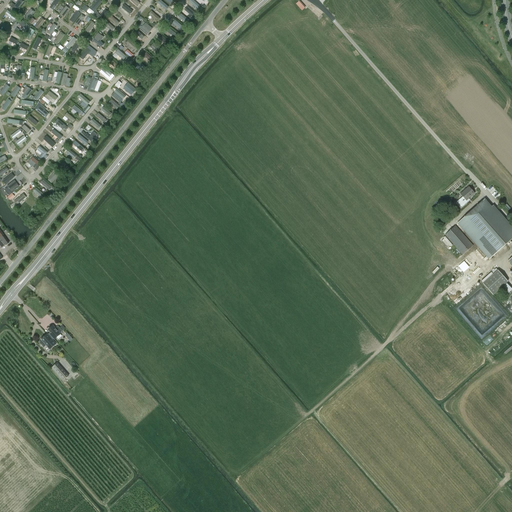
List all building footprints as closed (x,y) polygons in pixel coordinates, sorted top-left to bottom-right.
[(19,0),(13,8),(16,11),(23,2),(20,0),(19,0)] [(54,0),(49,8),(53,11),(60,1),(58,0),(54,0)] [(102,3),(98,0),(91,9),(95,12),(102,3)] [(160,0),(158,3),(166,10),(168,7),(160,0)] [(192,0),(190,0),(189,3),(197,10),(200,6),(192,0)] [(126,1),(124,3),(134,11),(135,9),(126,1)] [(305,8),(299,2),(296,4),(302,11),(305,8)] [(124,5),(121,8),(130,15),(133,12),(124,5)] [(59,15),(63,18),(70,9),(66,6),(59,15)] [(186,6),(184,9),(192,15),(194,12),(186,6)] [(24,18),(27,21),(34,12),(31,9),(24,18)] [(97,19),(100,22),(108,13),(105,10),(97,19)] [(8,11),(5,14),(14,21),(16,18),(8,11)] [(70,20),(73,23),(81,14),(77,11),(70,20)] [(151,11),(149,14),(157,22),(160,19),(151,11)] [(181,14),(178,17),(185,23),(188,19),(181,14)] [(74,24),(78,27),(85,17),(82,15),(74,24)] [(110,15),(107,19),(116,27),(119,23),(110,15)] [(35,27),(38,30),(45,21),(42,18),(35,27)] [(19,20),(17,23),(26,30),(28,27),(19,20)] [(112,32),(115,29),(106,21),(103,24),(112,32)] [(175,21),(173,24),(180,30),(183,27),(175,21)] [(85,31),(88,33),(95,24),(92,22),(85,31)] [(144,22),(141,25),(149,31),(151,29),(144,22)] [(8,30),(6,33),(11,36),(15,29),(6,24),(4,28),(8,30)] [(48,33),(51,35),(57,26),(53,24),(48,33)] [(26,34),(30,38),(35,31),(31,28),(26,34)] [(175,39),(178,35),(169,28),(166,32),(175,39)] [(136,29),(133,32),(142,40),(144,37),(136,29)] [(54,42),(57,44),(64,35),(61,33),(54,42)] [(42,39),(38,37),(33,48),(37,50),(42,39)] [(163,37),(160,40),(168,46),(170,42),(163,37)] [(101,48),(103,45),(95,38),(92,41),(101,48)] [(65,47),(68,50),(75,41),(72,39),(65,47)] [(129,40),(126,43),(135,51),(138,47),(129,40)] [(71,50),(74,53),(82,43),(79,41),(71,50)] [(151,46),(151,47),(152,48),(153,48),(160,54),(162,51),(154,44),(152,45),(151,46)] [(80,57),(83,60),(90,51),(87,48),(80,57)] [(118,50),(115,53),(125,61),(128,58),(118,50)] [(146,53),(143,56),(152,63),(155,60),(146,53)] [(110,59),(107,62),(116,69),(119,66),(110,59)] [(140,63),(138,65),(145,71),(147,69),(140,63)] [(103,67),(101,70),(110,77),(112,74),(103,67)] [(131,73),(129,76),(135,82),(138,79),(131,73)] [(124,81),(122,84),(131,91),(133,88),(124,81)] [(9,87),(6,85),(0,92),(0,93),(3,96),(9,87)] [(20,89),(17,86),(11,95),(14,97),(20,89)] [(32,91),(29,88),(22,96),(25,99),(32,91)] [(117,89),(115,92),(123,99),(125,96),(117,89)] [(44,92),(40,90),(33,98),(37,101),(44,92)] [(50,92),(45,97),(53,104),(58,98),(50,92)] [(81,95),(78,98),(87,105),(90,102),(81,95)] [(11,101),(8,99),(2,109),(5,111),(11,101)] [(111,100),(109,103),(117,109),(119,106),(111,100)] [(74,106),(72,109),(80,115),(82,112),(74,106)] [(39,107),(36,110),(46,117),(48,114),(39,107)] [(101,110),(109,117),(112,114),(104,107),(101,110)] [(67,113),(64,116),(73,123),(75,120),(67,113)] [(99,114),(97,117),(105,124),(108,121),(99,114)] [(30,116),(28,119),(35,126),(38,123),(30,116)] [(58,119),(55,123),(63,129),(65,126),(58,119)] [(91,122),(98,129),(101,126),(93,119),(91,122)] [(22,128),(28,133),(30,130),(24,125),(22,128)] [(10,136),(13,140),(22,133),(19,129),(10,136)] [(54,130),(52,133),(60,140),(63,137),(54,130)] [(97,135),(94,132),(88,139),(91,142),(97,135)] [(79,135),(77,138),(85,145),(88,142),(79,135)] [(27,139),(24,136),(15,142),(18,146),(27,139)] [(49,139),(47,141),(54,147),(56,145),(49,139)] [(76,142),(74,145),(80,150),(83,147),(76,142)] [(40,147),(37,150),(42,154),(39,157),(42,160),(48,153),(40,147)] [(69,150),(67,153),(74,159),(76,156),(69,150)] [(33,158),(28,163),(35,168),(39,163),(33,158)] [(70,161),(66,158),(58,169),(61,172),(70,161)] [(8,171),(6,168),(0,171),(0,174),(1,176),(8,171)] [(59,174),(55,171),(48,180),(52,184),(59,174)] [(14,177),(12,174),(3,181),(5,184),(14,177)] [(43,180),(41,183),(48,190),(51,187),(43,180)] [(19,187),(17,184),(9,190),(12,193),(19,187)] [(463,197),(457,202),(461,207),(467,202),(466,200),(474,193),(469,187),(461,194),(463,197)] [(37,188),(34,192),(42,199),(45,196),(37,188)] [(10,200),(14,197),(10,191),(5,194),(10,200)] [(14,201),(17,205),(26,198),(23,194),(14,201)] [(464,218),(459,222),(459,223),(464,229),(489,259),(508,242),(511,238),(511,229),(493,207),(492,209),(484,200),(477,206),(464,218)] [(456,226),(445,235),(463,255),(473,246),(456,226)] [(9,243),(2,233),(0,234),(0,246),(1,249),(9,243)] [(458,265),(463,271),(469,266),(464,260),(458,265)] [(498,269),(482,283),(493,295),(508,281),(498,269)] [(508,293),(511,289),(511,288),(507,284),(503,288),(508,293)] [(49,337),(52,340),(54,339),(55,339),(61,334),(60,334),(63,331),(58,326),(55,328),(53,326),(48,330),(51,333),(49,334),(50,336),(49,337)] [(50,336),(49,334),(48,335),(47,334),(41,339),(42,340),(39,343),(44,348),(46,345),(50,349),(56,344),(52,340),(49,337),(50,336)] [(57,363),(51,368),(63,381),(69,376),(57,363)]
